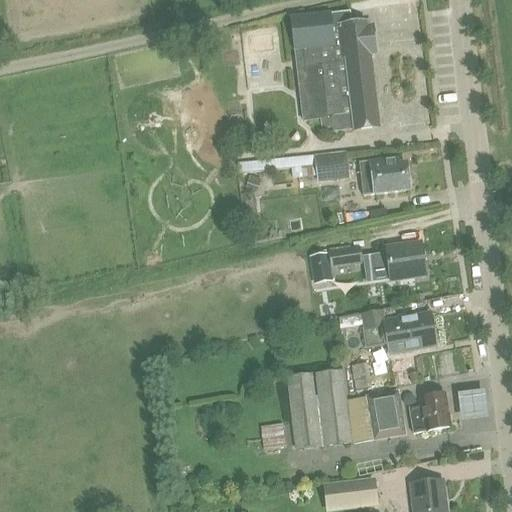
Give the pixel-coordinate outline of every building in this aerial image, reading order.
[(380,129),(372,58),(376,58),(373,26),(368,27),(368,24),(351,26),(349,13),(330,16),(329,14),(291,19),(295,51),(304,122),(321,120),(323,134),(353,131),(353,132),(380,129)] [(244,84),(249,107),(274,102),(262,44),(256,45),(253,34),(235,38),(239,56),(240,56),(246,84),(244,84)] [(316,176),(316,177),(348,174),(346,153),(342,154),(314,157),(315,167),(316,176)] [(359,165),(363,198),(374,196),(409,192),(406,164),(398,165),(397,160),(370,163),(359,165)] [(315,167),(297,169),(298,177),(316,176),(315,167)] [(250,177),(247,187),(258,190),(261,181),(250,177)] [(379,274),(390,272),(391,281),(425,277),(420,245),(386,250),(376,251),(379,274)] [(329,253),(331,269),(339,268),(362,265),(360,248),(336,252),(329,253)] [(328,254),(309,258),(314,286),(333,282),(328,254)] [(366,350),(390,345),(391,354),(435,346),(430,317),(386,324),(384,311),(360,316),(366,350)] [(405,372),(416,372),(415,354),(404,354),(405,372)] [(367,364),(352,367),(357,391),(371,388),(367,364)] [(373,442),(365,398),(358,400),(351,401),(347,402),(343,372),(315,375),(318,398),(315,398),(313,375),(286,378),(295,452),(322,448),(352,445),(373,442)] [(483,387),(454,388),(455,416),(484,415),(483,387)] [(365,398),(373,442),(373,443),(406,437),(398,392),(365,398)] [(445,396),(421,400),(422,408),(409,410),(414,434),(450,428),(445,396)] [(265,447),(287,444),(284,423),(262,427),(265,447)] [(327,509),(379,503),(376,478),(325,483),(327,509)] [(446,511),(443,482),(411,486),(413,511),(446,511)]
